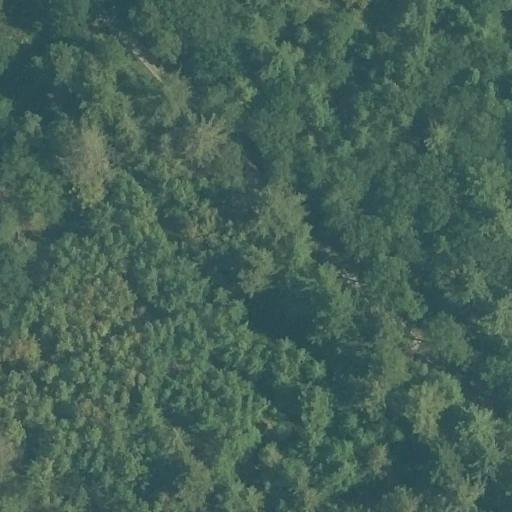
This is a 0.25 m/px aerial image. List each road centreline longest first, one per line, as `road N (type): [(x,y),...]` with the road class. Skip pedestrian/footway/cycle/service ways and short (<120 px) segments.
road 1 (unclassified): [(511,450),(96,0)]
road 2 (track): [(0,92),(124,0)]
